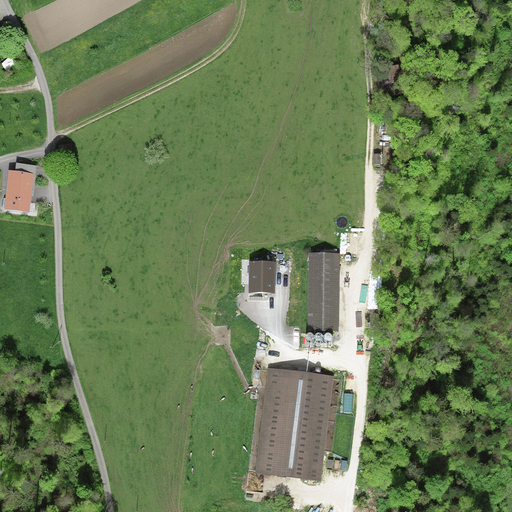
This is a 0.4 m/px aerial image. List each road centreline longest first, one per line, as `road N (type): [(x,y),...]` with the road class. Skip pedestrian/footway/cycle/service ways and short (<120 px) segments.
road 1 (residential): [(108,511),(61,320),(52,139)]
road 2 (track): [(52,139),(194,70),(232,38),(244,0)]
